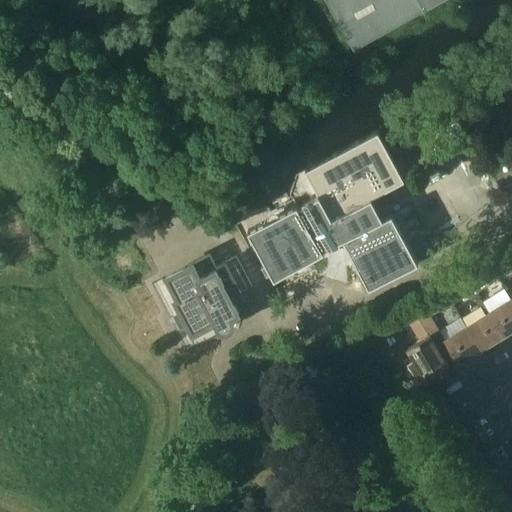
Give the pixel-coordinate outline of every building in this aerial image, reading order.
[(326,0),(353,49),(424,10),(440,0),(326,0)] [(403,177),(377,128),(310,165),(322,187),(251,225),(272,263),(277,274),(343,239),(368,285),(418,259),(391,209),(382,214),(371,194),(403,177)] [(235,305),(244,300),(240,294),(241,292),(235,281),(234,282),(223,262),(216,266),(209,254),(167,276),(179,297),(176,298),(181,308),(175,311),(182,324),(188,321),(193,330),(215,319),(219,327),(226,329),(234,325),(236,318),(233,313),(238,310),(235,305)] [(501,262),(490,268),(497,278),(506,272),(501,262)] [(488,283),(497,278),(490,268),(482,273),(488,283)] [(456,288),(445,294),(452,304),(462,299),(456,288)] [(443,309),(452,304),(445,294),(437,299),(443,309)] [(511,301),(510,299),(488,312),(503,336),(511,330),(511,301)] [(410,306),(411,307),(401,313),(419,339),(406,347),(414,361),(408,365),(418,382),(424,378),(425,380),(448,366),(431,337),(440,331),(420,300),(410,306)] [(488,312),(466,326),(481,350),(503,336),(488,312)] [(481,350),(466,326),(443,341),(458,364),(481,350)] [(511,380),(489,395),(503,417),(511,411),(511,380)] [(511,411),(503,417),(511,432),(511,411)]
